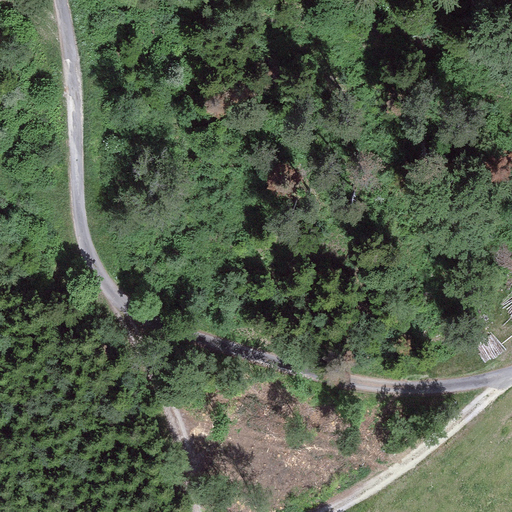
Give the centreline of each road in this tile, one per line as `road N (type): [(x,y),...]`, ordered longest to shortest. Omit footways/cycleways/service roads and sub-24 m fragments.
road 1 (track): [(59,0),(74,57),(85,238),(115,300),(217,346),(349,380),(441,387),(511,374)]
road 2 (track): [(327,511),(432,447),(494,397),(507,375)]
road 3 (track): [(196,511),(182,430),(131,312)]
